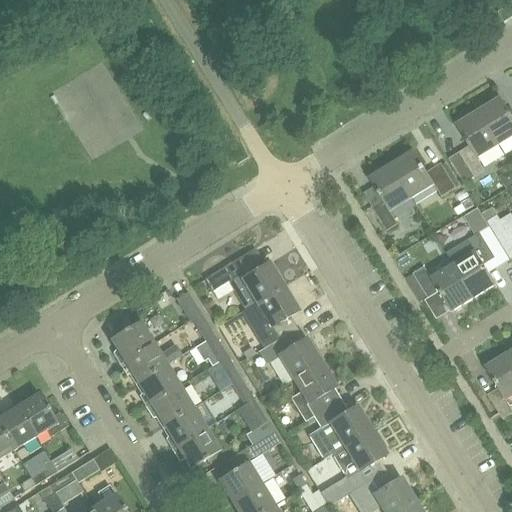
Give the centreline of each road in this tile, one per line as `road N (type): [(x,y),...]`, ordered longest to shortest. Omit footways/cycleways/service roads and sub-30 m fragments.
road 1 (residential): [(50,325),(283,187)]
road 2 (residential): [(283,187),(511,45)]
road 3 (residential): [(399,379),(283,187)]
road 4 (residential): [(170,511),(50,325)]
road 5 (residential): [(283,187),(168,0)]
road 6 (residential): [(481,511),(399,379)]
road 7 (residential): [(399,379),(511,314)]
